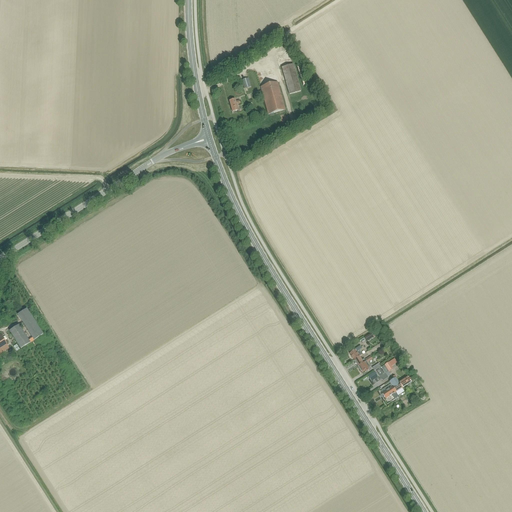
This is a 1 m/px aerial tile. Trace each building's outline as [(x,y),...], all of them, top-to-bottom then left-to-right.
[(289,95),(301,91),(293,64),(281,68),(289,95)] [(244,89),(247,88),(251,87),(248,78),(241,80),(244,89)] [(277,83),(261,87),(268,115),(285,110),(277,83)] [(236,105),(240,104),(239,100),(236,102),(235,100),(229,101),(232,112),(238,110),(236,105)] [(23,323),(9,331),(21,349),(43,335),(26,309),(18,315),(23,323)] [(364,338),(366,342),(374,337),(372,333),(364,338)] [(0,335),(0,354),(9,349),(0,335)] [(353,360),(359,357),(362,355),(359,350),(362,349),(360,346),(354,349),(354,350),(349,353),(353,360)] [(365,361),(365,360),(364,360),(364,359),(361,360),(359,357),(353,360),(357,366),(363,363),(365,361)] [(363,363),(357,366),(361,373),(364,371),(364,372),(367,370),(370,369),(368,366),(365,361),(363,363)] [(388,371),(392,368),(388,361),(383,364),(388,371)] [(385,373),(384,372),(381,368),(376,371),(380,377),(385,373)] [(380,381),(376,375),(374,372),(367,376),(373,385),(380,381)] [(388,378),(387,377),(390,375),(387,372),(380,377),(383,382),(388,378)] [(399,383),(402,388),(408,384),(409,385),(412,383),(408,377),(405,379),(399,383)] [(393,380),(389,382),(392,387),(396,392),(402,388),(399,383),(397,380),(398,380),(396,378),(393,379),(393,380)] [(361,390),(368,387),(366,382),(363,383),(362,380),(357,382),(361,390)] [(389,396),(396,392),(392,387),(382,394),(385,399),(389,396)]
